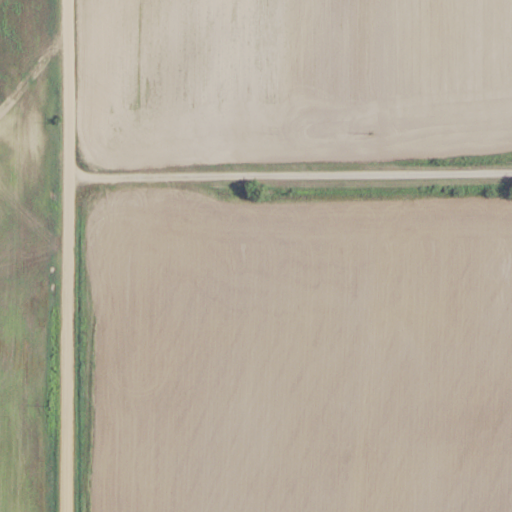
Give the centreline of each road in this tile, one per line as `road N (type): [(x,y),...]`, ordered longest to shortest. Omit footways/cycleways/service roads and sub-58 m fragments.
road 1 (residential): [(65,0),(67,511)]
road 2 (residential): [(68,178),(511,169)]
